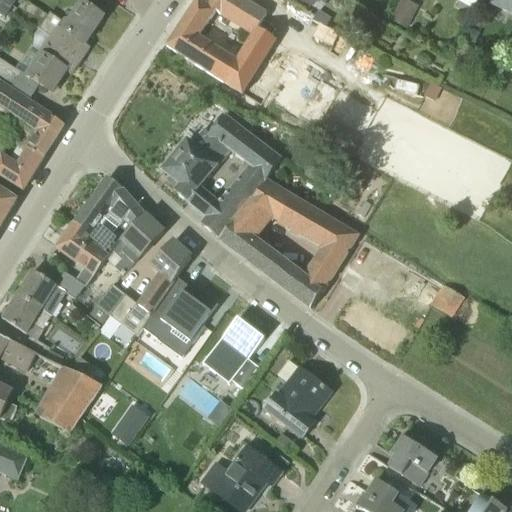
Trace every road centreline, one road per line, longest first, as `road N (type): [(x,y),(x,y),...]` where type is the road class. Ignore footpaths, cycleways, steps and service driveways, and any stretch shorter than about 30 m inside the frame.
road 1 (residential): [(401,394),(291,324),(82,152)]
road 2 (tertiary): [(82,152),(168,18)]
road 3 (tertiary): [(0,284),(82,152)]
road 4 (residential): [(323,511),(401,394)]
road 5 (residential): [(511,465),(401,394)]
